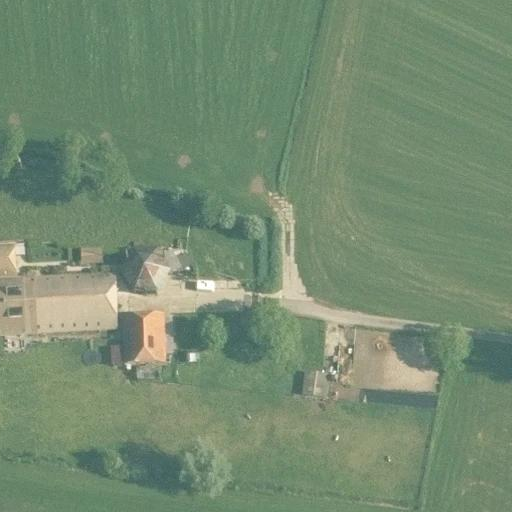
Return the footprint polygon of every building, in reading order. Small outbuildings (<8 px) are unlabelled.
[(10,238),(0,238),(0,327),(114,322),(110,265),(24,270),(24,271),(0,272),(0,268),(12,268),(10,238)] [(99,242),(77,244),(78,259),(100,257),(99,242)] [(130,246),(120,266),(130,283),(157,283),(167,265),(155,245),(130,246)] [(119,308),(121,357),(162,356),(160,307),(119,308)] [(305,364),(303,388),(317,390),(320,366),(305,364)]
